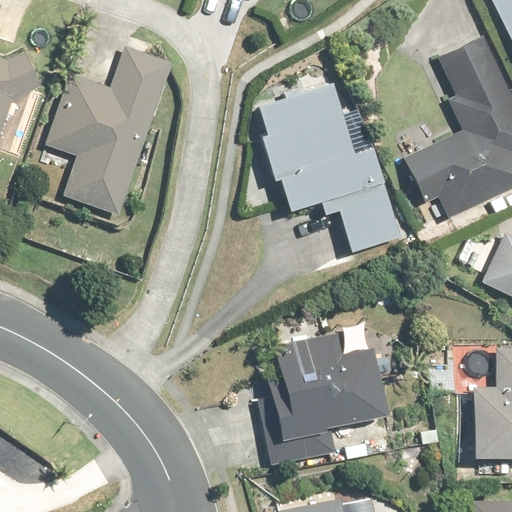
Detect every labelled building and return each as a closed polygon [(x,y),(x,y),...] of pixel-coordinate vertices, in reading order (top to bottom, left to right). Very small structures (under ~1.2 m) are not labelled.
[(511,0),(491,0),(511,42),(511,0)] [(22,51),(6,59),(0,56),(0,15),(3,6),(0,4),(0,130),(11,100),(41,84),(22,51)] [(439,58),(456,95),(450,98),(465,130),(405,158),(426,202),(440,195),(449,215),(511,186),(511,92),(486,36),(439,58)] [(65,195),(121,214),(172,66),(126,50),(113,89),(70,74),(45,146),(78,157),(65,195)] [(261,108),(269,134),(261,136),(275,180),(282,177),(292,208),(323,198),(328,213),(341,208),(355,252),(401,238),(374,150),(357,155),(336,85),(261,108)] [(511,236),(501,232),(480,283),(511,296),(511,236)] [(277,348),(291,404),(279,407),(288,444),(270,448),(275,466),(338,451),(332,428),(389,414),(372,348),(342,356),(337,333),(277,348)] [(511,348),(496,348),(495,387),(492,387),(477,387),(475,455),(511,456),(511,348)] [(281,511),(371,511),(370,503),(342,508),(340,501),(281,511)] [(470,511),(511,511),(511,502),(471,503),(470,511)]
